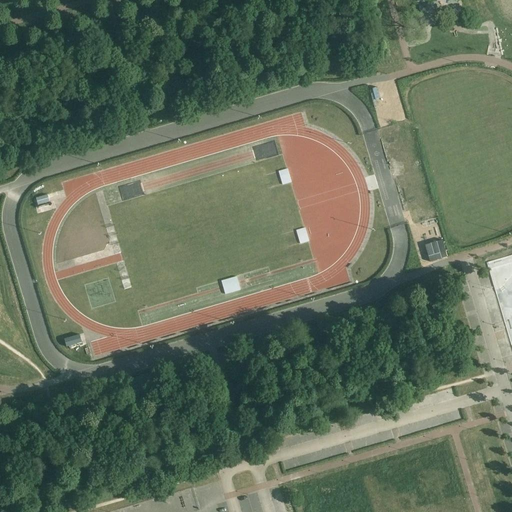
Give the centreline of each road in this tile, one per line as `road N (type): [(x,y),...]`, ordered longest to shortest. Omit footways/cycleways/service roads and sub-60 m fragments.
road 1 (unknown): [(333,91),(360,110),(367,127),(400,237),(392,282)]
road 2 (unclassified): [(511,407),(473,276)]
